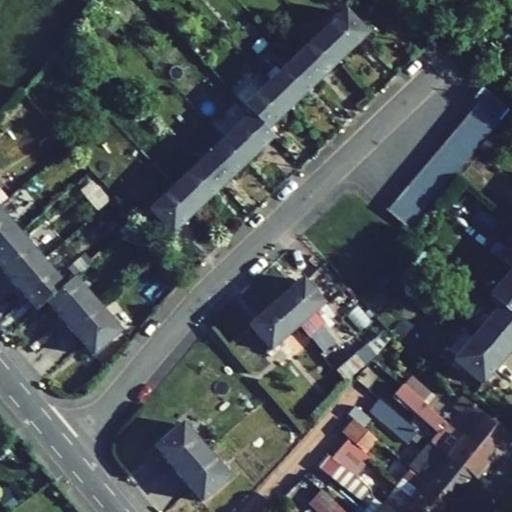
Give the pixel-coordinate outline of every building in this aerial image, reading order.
[(143,4),(139,0),(122,0),(107,14),(119,26),(143,4)] [(320,36),(341,59),(367,34),(346,12),(320,36)] [(117,29),(105,16),(92,28),(104,41),(117,29)] [(295,60),(316,83),(341,59),(320,36),(295,60)] [(81,39),(56,63),(71,78),(96,55),(81,39)] [(291,106),(316,83),(295,60),(270,83),(291,106)] [(260,93),(249,82),(234,96),(245,107),(260,93)] [(252,115),(266,130),(291,106),(270,83),(260,93),(245,107),(252,115)] [(478,102),(499,120),(508,110),(482,88),(473,99),(478,102)] [(478,102),(468,114),(490,132),(499,120),(478,102)] [(468,114),(459,124),(480,142),(490,132),(468,114)] [(247,162),(273,138),(266,130),(252,115),(232,134),(225,140),(247,162)] [(225,140),(232,134),(215,116),(208,122),(225,140)] [(459,124),(450,135),(471,153),(475,148),(480,142),(459,124)] [(200,163),(223,142),(216,135),(193,156),(200,163)] [(450,135),(441,146),(462,164),(471,153),(450,135)] [(477,149),(481,152),(492,139),(489,136),(477,149)] [(481,152),(485,156),(497,142),(492,139),(481,152)] [(247,162),(225,140),(223,142),(200,163),(222,186),(247,162)] [(441,146),(432,157),(453,175),(462,164),(441,146)] [(432,157),(423,167),(444,185),(453,175),(432,157)] [(222,186),(200,163),(175,187),(197,210),(222,186)] [(423,167),(414,178),(435,196),(444,185),(423,167)] [(414,178),(405,189),(426,207),(435,196),(414,178)] [(84,196),(96,210),(107,200),(96,186),(84,196)] [(197,210),(175,187),(150,212),(171,234),(197,210)] [(405,189),(396,200),(417,218),(426,207),(405,189)] [(386,211),(408,229),(417,218),(396,200),(386,211)] [(117,216),(106,205),(99,212),(109,223),(117,216)] [(0,250),(18,235),(0,213),(0,250)] [(0,268),(14,284),(41,261),(18,235),(0,250),(0,268)] [(46,303),(64,288),(41,261),(14,284),(37,311),(46,303)] [(499,307),(511,318),(511,271),(489,299),(499,307)] [(96,306),(73,280),(64,288),(46,303),(69,329),(96,306)] [(302,281),(276,304),(296,328),(298,326),(308,338),(309,337),(322,325),(332,316),(302,281)] [(296,328),(276,304),(249,327),(269,350),(296,328)] [(119,332),(96,306),(69,329),(92,356),(119,332)] [(511,318),(499,307),(475,335),(503,358),(511,347),(511,318)] [(322,325),(309,337),(323,354),(336,343),(322,325)] [(374,356),(391,338),(382,330),(367,347),(336,372),(344,382),(374,356)] [(480,385),(503,358),(475,335),(453,362),(480,385)] [(247,356),(256,349),(246,338),(238,345),(247,356)] [(230,365),(222,372),(228,378),(235,371),(230,365)] [(410,378),(403,386),(435,414),(442,406),(410,378)] [(438,435),(431,444),(477,480),(492,462),(461,436),(449,426),(435,414),(403,386),(395,394),(419,414),(417,416),(438,435)] [(492,462),(511,438),(511,437),(462,397),(453,407),(460,413),(449,426),(461,436),(492,462)] [(378,400),(368,412),(407,444),(410,440),(415,443),(421,436),(378,400)] [(363,427),(369,419),(354,406),(348,414),(363,427)] [(346,438),(364,453),(375,440),(354,421),(342,434),(346,438)] [(178,475),(205,452),(182,425),(156,448),(178,475)] [(354,477),(370,458),(364,453),(346,438),(330,458),(331,459),(354,477)] [(408,468),(425,482),(455,507),(477,480),(431,444),(430,443),(408,468)] [(228,478),(205,452),(178,475),(201,501),(228,478)] [(391,511),(384,505),(382,507),(371,498),(369,489),(354,477),(331,459),(330,458),(328,456),(318,467),(367,506),(362,511),(391,511)] [(425,511),(450,511),(455,507),(425,482),(409,470),(396,487),(411,500),(425,511)] [(17,504),(4,487),(0,490),(0,504),(5,511),(17,504)] [(391,511),(425,511),(411,500),(396,487),(382,504),(391,511)] [(321,511),(322,511),(334,511),(339,507),(331,501),(321,511)]
